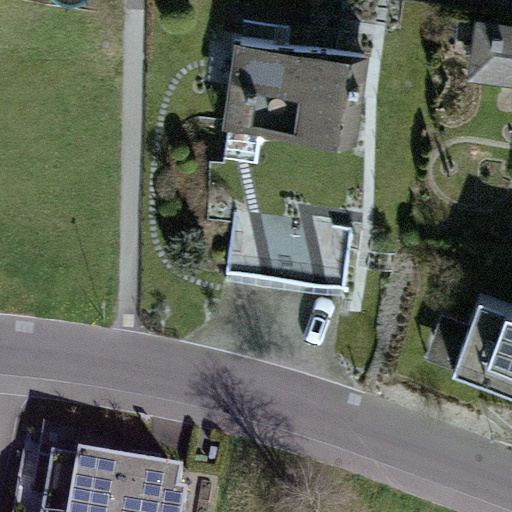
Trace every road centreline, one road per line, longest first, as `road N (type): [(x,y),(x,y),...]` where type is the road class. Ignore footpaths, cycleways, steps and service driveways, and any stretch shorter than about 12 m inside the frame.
road 1 (residential): [(0,345),(132,361),(392,430),(511,477)]
road 2 (track): [(132,361),(139,0)]
